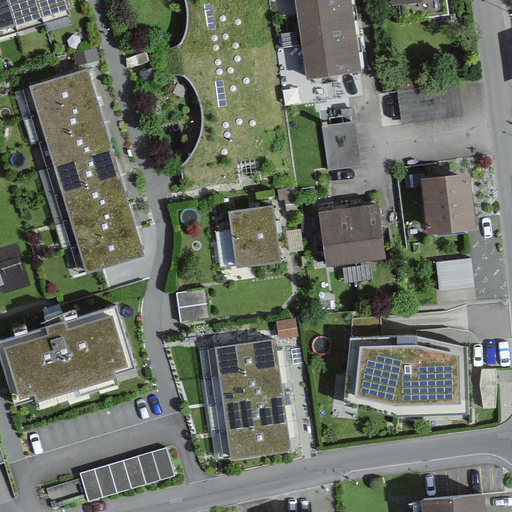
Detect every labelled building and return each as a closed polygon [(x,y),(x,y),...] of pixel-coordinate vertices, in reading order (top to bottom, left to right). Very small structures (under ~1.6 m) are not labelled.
[(0,0),(0,28),(16,24),(8,0),(0,0)] [(8,0),(16,24),(43,16),(37,0),(8,0)] [(37,0),(43,16),(69,8),(66,0),(37,0)] [(195,0),(207,59),(243,53),(233,0),(195,0)] [(356,8),(354,0),(296,0),(299,16),(356,8)] [(388,0),(390,8),(447,0),(388,0)] [(361,41),(356,8),(299,16),(305,49),(361,41)] [(366,73),(361,41),(305,49),(310,82),(366,73)] [(511,47),(501,49),(507,98),(511,97),(511,47)] [(257,136),(243,53),(207,59),(228,168),(257,136)] [(31,87),(39,113),(96,96),(88,70),(31,87)] [(443,87),(447,115),(462,113),(458,85),(443,87)] [(447,115),(443,87),(427,89),(431,117),(447,115)] [(431,117),(427,89),(412,91),(416,119),(431,117)] [(416,119),(412,91),(396,93),(400,122),(416,119)] [(104,122),(96,96),(39,113),(47,139),(104,122)] [(112,148),(104,122),(47,139),(55,166),(112,148)] [(325,140),(359,137),(358,123),(324,127),(325,140)] [(327,154),(361,150),(359,137),(325,140),(327,154)] [(120,174),(112,148),(55,166),(63,192),(120,174)] [(361,150),(327,154),(329,168),(362,164),(361,150)] [(471,173),(423,180),(431,235),(479,227),(471,173)] [(128,200),(120,174),(63,192),(71,218),(128,200)] [(136,227),(128,200),(71,218),(79,244),(136,227)] [(377,205),(318,213),(325,264),(384,256),(377,205)] [(274,206),(224,214),(232,266),(282,258),(274,206)] [(144,253),(136,227),(79,244),(87,270),(144,253)] [(471,258),(437,263),(440,288),(474,283),(471,258)] [(125,374),(106,308),(0,338),(0,343),(17,404),(125,374)] [(469,350),(416,338),(355,341),(346,412),(391,421),(469,420),(469,350)] [(217,349),(221,376),(279,368),(275,341),(217,349)] [(283,397),(279,368),(221,376),(225,405),(283,397)] [(225,405),(228,432),(287,423),(283,397),(225,405)] [(290,449),(287,423),(228,432),(232,457),(290,449)] [(0,500),(16,496),(0,436),(0,500)] [(167,447),(81,473),(89,501),(176,476),(167,447)] [(424,499),(424,511),(484,511),(482,493),(424,499)]
